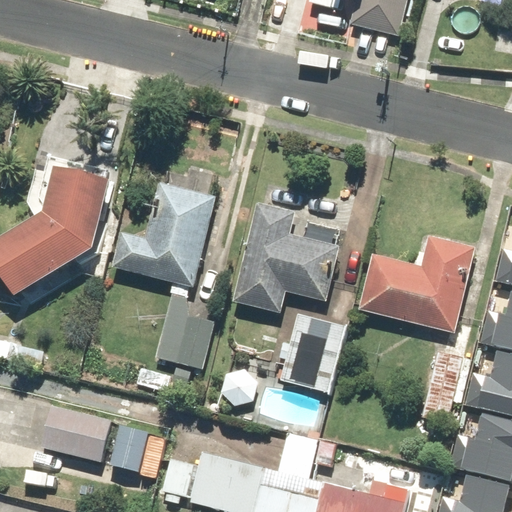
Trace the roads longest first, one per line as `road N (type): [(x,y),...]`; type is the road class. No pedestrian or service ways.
road 1 (residential): [(0,13),(511,137)]
road 2 (unknown): [(0,366),(254,430)]
